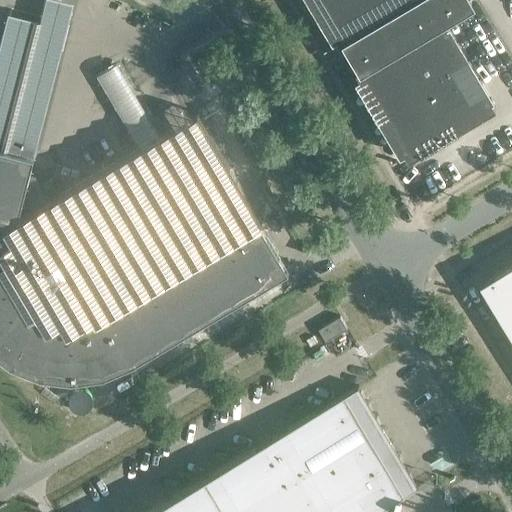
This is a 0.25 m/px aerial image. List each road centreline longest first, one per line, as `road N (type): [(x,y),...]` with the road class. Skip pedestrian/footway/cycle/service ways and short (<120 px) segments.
road 1 (unknown): [(86,204),(47,226),(31,248),(34,270),(57,281),(89,272),(189,204),(211,178),(190,119)]
road 2 (unclassified): [(385,270),(223,0)]
road 3 (unclassified): [(385,270),(511,483)]
road 4 (unclassified): [(385,270),(511,195)]
